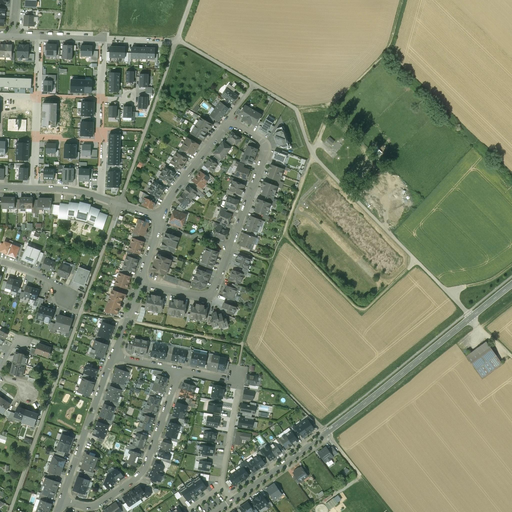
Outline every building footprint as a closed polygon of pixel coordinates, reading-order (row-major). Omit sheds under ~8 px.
[(25,16),(24,26),(34,27),(34,23),(33,23),(33,16),(25,16)] [(28,54),(29,46),(26,46),(26,45),(18,45),(17,58),(26,58),(28,58),(28,54)] [(57,45),(46,45),(46,47),(46,53),(46,56),(56,57),(56,55),(57,47),(57,45)] [(72,46),(63,45),(62,59),(72,60),(72,46)] [(92,46),(81,46),(81,56),(91,57),(92,57),(92,51),(92,46)] [(147,48),(139,48),(139,59),(147,59),(147,48)] [(155,49),(147,48),(147,59),(154,59),(155,54),(155,49)] [(28,58),(26,58),(25,62),(34,62),(34,54),(28,54),(28,58)] [(120,73),(110,73),(109,82),(119,83),(120,73)] [(148,74),(139,74),(139,87),(145,87),(148,87),(148,74)] [(31,79),(0,77),(0,86),(11,87),(26,88),(31,88),(31,79)] [(48,81),(44,81),(44,86),(44,87),(43,92),(52,92),(52,81),(48,81)] [(119,92),(119,83),(109,82),(109,92),(119,92)] [(232,93),(233,93),(236,90),(229,84),(225,89),(226,90),(227,89),(231,93),(232,93)] [(231,93),(227,89),(226,90),(221,96),(224,98),(229,102),(232,104),(238,97),(235,94),(234,94),(233,93),(232,93),(231,93)] [(145,97),(139,97),(138,109),(147,109),(147,100),(147,97),(145,97)] [(58,102),(41,101),(41,115),(40,128),(57,129),(58,102)] [(220,103),(215,109),(224,115),(228,109),(226,107),(220,103)] [(117,106),(109,106),(108,118),(116,118),(117,111),(117,106)] [(251,123),(255,126),(258,121),(261,115),(245,106),(242,111),(239,116),(243,118),(242,120),(250,125),(251,123)] [(132,107),(123,107),(123,118),(131,118),(132,112),(132,107)] [(219,122),(224,115),(215,109),(210,115),(215,119),(219,122)] [(200,118),(196,126),(206,132),(208,128),(210,129),(212,125),(200,118)] [(273,123),(266,119),(260,130),(267,134),(269,131),(272,126),(273,123)] [(17,120),(7,120),(7,133),(26,134),(27,121),(17,120)] [(204,136),(206,132),(196,126),(191,134),(203,141),(205,137),(204,136)] [(277,129),(273,136),(276,145),(283,148),(288,146),(287,143),(288,142),(284,130),(283,131),(282,127),(277,129)] [(234,143),(236,145),(240,139),(236,135),(236,136),(233,134),(231,134),(228,138),(228,139),(234,143)] [(326,143),(333,148),(338,141),(331,136),(326,143)] [(185,151),(192,155),(195,150),(196,151),(199,145),(194,142),(187,139),(185,144),(184,143),(181,148),(181,149),(185,151)] [(250,140),(248,146),(254,149),(256,143),(254,142),(250,140)] [(223,142),(218,148),(226,154),(231,148),(230,148),(224,143),(223,142)] [(29,143),(17,143),(16,160),(28,160),(29,143)] [(56,144),(46,144),(46,153),(56,153),(56,150),(56,144)] [(77,145),(64,144),(64,158),(76,159),(77,145)] [(91,145),(83,145),(82,156),(90,156),(91,150),(91,145)] [(248,146),(245,153),(254,157),(257,150),(254,149),(248,146)] [(221,160),(226,154),(218,148),(214,154),(215,155),(221,160)] [(274,151),(271,159),(276,160),(284,163),(287,156),(281,154),(274,151)] [(176,153),(173,158),(184,164),(187,159),(185,158),(180,155),(176,153)] [(252,164),(254,157),(245,153),(242,160),(248,162),(252,164)] [(213,157),(211,160),(218,165),(217,165),(218,166),(220,163),(219,162),(213,157)] [(181,169),(184,164),(173,158),(170,163),(174,166),(179,169),(181,169)] [(210,171),(211,172),(213,172),(215,170),(214,169),(217,165),(218,165),(211,160),(210,159),(204,166),(209,169),(210,171)] [(281,168),(270,165),(269,169),(270,170),(269,172),(270,172),(268,177),(277,181),(279,181),(283,170),(284,169),(281,168)] [(235,176),(246,180),(249,170),(243,168),(238,166),(238,167),(235,176)] [(165,167),(162,172),(172,178),(175,173),(169,170),(165,167)] [(24,168),(19,168),(19,180),(27,180),(28,168),(24,168)] [(73,169),(63,168),(63,182),(73,182),(73,169)] [(54,169),(44,169),(44,173),(44,180),(54,180),(54,179),(54,174),(54,169)] [(90,169),(79,169),(79,175),(79,181),(89,181),(90,169)] [(200,171),(196,176),(206,184),(210,179),(206,176),(200,171)] [(112,172),(108,172),(108,180),(118,180),(118,176),(119,176),(119,172),(112,172)] [(169,184),(172,178),(162,172),(159,178),(163,180),(168,183),(169,184)] [(202,189),(206,184),(196,176),(192,181),(198,186),(202,189)] [(118,180),(108,180),(108,188),(111,188),(119,188),(119,184),(118,184),(118,180)] [(234,192),(241,195),(245,186),(237,183),(233,181),(232,182),(229,190),(229,191),(234,192)] [(154,182),(151,187),(161,193),(164,188),(163,187),(158,184),(154,182)] [(275,186),(264,182),(262,187),(263,187),(262,190),(263,190),(262,194),(270,198),(273,199),(273,198),(277,187),(275,186)] [(193,189),(189,186),(188,188),(187,188),(184,192),(183,194),(191,200),(193,198),(194,198),(196,196),(196,195),(195,195),(197,193),(193,189)] [(158,198),(161,193),(151,187),(148,192),(152,194),(158,198)] [(195,187),(193,189),(197,193),(200,195),(202,193),(196,188),(195,187)] [(181,203),(186,206),(191,200),(183,194),(182,195),(179,199),(178,200),(181,203)] [(235,210),(239,201),(234,199),(228,197),(228,198),(225,206),(229,208),(235,210)] [(142,205),(152,209),(153,207),(154,207),(155,206),(155,204),(154,203),(152,202),(152,201),(150,201),(144,198),(144,199),(142,205)] [(264,215),(266,216),(267,216),(271,205),(271,204),(268,203),(258,199),(256,204),(257,205),(256,207),(257,208),(255,212),(264,215)] [(58,215),(58,219),(77,221),(84,223),(102,230),(108,216),(99,212),(100,210),(88,206),(88,204),(82,202),(82,204),(69,202),(69,205),(60,203),(60,206),(58,215)] [(186,206),(181,203),(178,206),(183,210),(184,211),(187,207),(186,206)] [(51,205),(50,210),(49,214),(58,215),(60,206),(51,205)] [(174,211),(172,217),(184,221),(186,215),(182,213),(176,211),(174,211)] [(221,222),(228,224),(231,215),(226,213),(221,211),(220,211),(219,215),(218,216),(217,218),(217,219),(217,220),(221,222)] [(181,228),(184,221),(172,217),(169,224),(173,225),(179,227),(181,228)] [(248,222),(259,226),(261,220),(259,220),(252,217),(251,217),(250,220),(249,219),(248,222)] [(138,220),(136,226),(146,230),(147,228),(149,227),(148,225),(148,223),(144,222),(138,220)] [(259,226),(248,222),(247,225),(247,226),(246,228),(248,229),(255,231),(257,232),(259,226)] [(146,231),(146,230),(136,226),(133,232),(140,235),(144,236),(144,234),(147,233),(146,231)] [(221,229),(217,227),(216,228),(213,236),(224,240),(228,232),(221,229)] [(161,247),(174,252),(179,238),(166,234),(161,247)] [(244,234),(242,240),(253,244),(255,238),(254,238),(246,235),(244,234)] [(130,244),(142,248),(144,243),(138,240),(132,238),(132,239),(131,240),(130,242),(131,243),(130,244)] [(9,244),(5,242),(4,244),(1,251),(6,253),(6,254),(8,255),(12,245),(13,242),(10,240),(9,244)] [(251,249),(253,244),(242,240),(240,245),(242,246),(250,249),(251,249)] [(142,248),(130,244),(130,246),(129,246),(128,248),(128,250),(133,252),(140,254),(142,248)] [(19,248),(12,245),(8,255),(15,258),(17,253),(19,248)] [(35,264),(36,260),(39,252),(40,251),(27,246),(25,252),(23,258),(22,259),(35,264)] [(213,251),(206,248),(200,264),(212,268),(218,253),(213,251)] [(247,258),(238,255),(237,258),(236,258),(235,261),(236,261),(235,265),(243,268),(247,269),(250,260),(247,258)] [(127,256),(125,262),(136,266),(136,265),(137,265),(138,262),(138,261),(138,260),(135,259),(127,256)] [(165,274),(166,275),(171,261),(156,256),(152,270),(165,274)] [(49,270),(52,272),(55,263),(50,261),(49,260),(47,259),(46,259),(45,259),(44,263),(42,268),(45,269),(49,271),(49,270)] [(135,268),(136,266),(125,262),(122,268),(123,268),(131,271),(134,272),(134,271),(135,271),(136,268),(135,268)] [(71,268),(61,264),(57,275),(67,278),(69,273),(71,268)] [(89,271),(79,268),(77,272),(74,280),(74,281),(84,285),(89,271)] [(205,273),(197,270),(191,286),(197,288),(198,287),(202,288),(205,287),(211,275),(205,273)] [(229,280),(240,283),(243,275),(243,274),(238,273),(233,271),(229,280)] [(117,279),(129,283),(131,277),(125,275),(119,273),(119,274),(118,274),(117,276),(118,277),(117,279)] [(177,285),(179,279),(166,275),(165,274),(163,280),(177,285)] [(11,289),(14,280),(8,278),(7,282),(5,288),(11,289)] [(129,283),(117,279),(117,281),(116,281),(115,283),(115,284),(115,285),(121,287),(127,289),(129,283)] [(179,279),(177,285),(189,289),(190,283),(179,279)] [(21,282),(14,280),(11,289),(11,290),(18,292),(21,282)] [(32,288),(26,286),(24,293),(23,296),(29,298),(32,288)] [(228,287),(227,286),(225,290),(224,290),(223,293),(224,294),(223,297),(234,301),(238,291),(238,290),(228,287)] [(39,290),(32,288),(29,298),(29,299),(34,300),(36,300),(37,297),(39,290)] [(112,291),(110,296),(122,300),(123,297),(125,298),(126,295),(117,292),(112,290),(112,291)] [(151,297),(148,296),(147,300),(146,301),(146,305),(146,306),(146,308),(146,309),(160,312),(161,309),(162,308),(163,305),(162,303),(163,299),(160,298),(160,297),(152,295),(151,297)] [(120,306),(122,300),(110,296),(105,312),(109,313),(110,312),(115,314),(116,314),(119,308),(120,309),(121,307),(120,306)] [(174,301),(171,301),(170,305),(169,306),(168,309),(169,310),(168,314),(183,317),(184,313),(185,313),(185,309),(185,308),(186,304),(182,303),(183,301),(174,300),(174,301)] [(228,313),(233,315),(236,308),(232,306),(225,304),(224,303),(222,307),(226,308),(228,313)] [(196,306),(192,305),(191,314),(190,318),(205,321),(207,308),(203,308),(204,306),(197,304),(196,306)] [(42,306),(40,306),(40,308),(36,320),(40,321),(40,320),(43,320),(47,309),(44,308),(44,307),(42,306)] [(146,308),(141,307),(140,313),(139,313),(139,316),(138,316),(138,319),(137,319),(137,322),(142,323),(143,320),(144,317),(146,309),(146,308)] [(54,310),(47,309),(43,320),(50,322),(54,310)] [(213,327),(219,325),(220,325),(217,315),(216,312),(212,313),(213,316),(211,317),(211,320),(212,325),(213,327)] [(221,314),(217,315),(220,325),(219,325),(220,328),(228,326),(227,322),(226,320),(225,319),(222,318),(221,314)] [(56,324),(55,328),(56,329),(61,330),(65,317),(59,315),(56,324)] [(65,317),(61,330),(66,332),(68,332),(69,328),(72,319),(65,317)] [(102,322),(100,329),(112,333),(114,326),(108,324),(102,322)] [(110,340),(112,333),(100,329),(98,335),(105,338),(110,340)] [(132,352),(139,354),(141,340),(134,339),(132,352)] [(148,341),(141,340),(139,354),(145,355),(148,341)] [(95,341),(93,347),(105,352),(108,345),(103,343),(95,341)] [(486,342),(466,357),(482,378),(502,364),(486,342)] [(45,346),(39,344),(36,350),(35,353),(36,353),(48,357),(51,348),(45,346)] [(151,356),(158,358),(160,346),(154,345),(153,350),(151,356)] [(167,347),(160,346),(158,358),(165,359),(166,354),(167,347)] [(103,358),(105,352),(93,347),(90,353),(96,355),(103,358)] [(171,360),(178,362),(180,350),(174,349),(173,355),(171,360)] [(186,351),(180,350),(178,362),(184,363),(185,357),(187,351),(186,351)] [(15,352),(13,362),(19,364),(25,365),(27,357),(23,356),(23,354),(21,354),(15,352)] [(191,364),(197,365),(200,354),(193,352),(192,359),(191,364)] [(206,355),(200,354),(197,365),(204,367),(205,362),(207,355),(206,355)] [(213,356),(211,363),(210,368),(217,370),(217,369),(219,358),(220,357),(213,356)] [(226,359),(219,358),(217,369),(221,369),(221,370),(223,371),(224,370),(226,361),(226,359)] [(16,375),(19,364),(13,362),(10,373),(16,375)] [(22,376),(25,365),(19,364),(16,375),(22,376)] [(98,370),(86,366),(85,367),(84,370),(85,370),(84,373),(93,376),(95,377),(98,370)] [(119,369),(117,368),(114,375),(125,379),(126,379),(128,373),(129,373),(122,371),(119,369)] [(125,379),(114,375),(112,381),(117,383),(123,385),(123,384),(125,379)] [(154,384),(165,387),(168,379),(160,376),(157,375),(157,376),(154,384)] [(257,377),(247,375),(245,384),(255,386),(257,377)] [(82,379),(80,385),(92,390),(94,383),(88,381),(82,379)] [(190,385),(183,383),(181,389),(194,393),(195,387),(196,387),(190,385)] [(156,392),(163,394),(165,387),(154,384),(152,390),(156,392)] [(90,396),(92,390),(80,385),(78,392),(83,394),(90,396)] [(213,385),(211,396),(212,397),(221,398),(223,398),(224,387),(213,385)] [(110,386),(108,392),(119,396),(121,391),(121,390),(115,388),(110,386)] [(194,393),(181,389),(180,395),(186,398),(192,399),(194,393)] [(249,391),(244,390),(243,398),(253,400),(254,392),(249,391)] [(117,402),(119,396),(108,392),(106,398),(111,400),(117,402)] [(147,403),(158,406),(161,400),(154,397),(150,396),(147,403)] [(11,405),(3,399),(0,403),(0,411),(3,414),(6,410),(11,405)] [(176,402),(174,409),(186,412),(188,406),(185,405),(176,402)] [(158,406),(147,403),(145,409),(151,411),(156,413),(158,406)] [(210,403),(209,403),(208,411),(220,413),(221,405),(219,404),(210,403)] [(104,404),(102,410),(113,414),(115,408),(109,406),(104,404)] [(249,405),(242,404),(240,412),(243,413),(252,414),(254,415),(255,407),(249,405)] [(14,417),(22,419),(26,410),(18,407),(15,414),(14,417)] [(174,409),(172,416),(179,418),(183,419),(186,412),(174,409)] [(22,421),(35,425),(37,419),(38,414),(26,410),(22,419),(22,421)] [(111,420),(113,414),(102,410),(99,416),(105,418),(111,420)] [(142,415),(140,421),(152,425),(154,419),(149,417),(142,415)] [(207,417),(206,425),(217,427),(219,419),(212,418),(207,417)] [(245,419),(240,418),(238,426),(252,429),(253,421),(245,419)] [(301,423),(308,433),(314,429),(310,423),(307,419),(301,423)] [(149,431),(152,425),(140,421),(138,427),(143,429),(149,431)] [(97,422),(95,428),(107,432),(109,426),(103,424),(97,422)] [(177,425),(170,422),(167,429),(178,432),(180,426),(177,425)] [(298,431),(302,437),(308,433),(301,423),(296,427),(298,431)] [(104,439),(107,432),(95,428),(93,435),(98,437),(104,439)] [(167,429),(165,436),(174,438),(176,439),(178,432),(167,429)] [(219,432),(204,429),(203,440),(217,443),(219,432)] [(285,435),(292,445),(297,442),(290,431),(285,435)] [(237,432),(235,444),(241,445),(242,439),(249,441),(251,435),(237,432)] [(137,433),(135,439),(145,443),(147,436),(141,434),(137,433)] [(62,434),(60,441),(71,445),(73,438),(68,436),(62,434)] [(280,439),(279,439),(283,444),(287,449),(292,445),(285,435),(280,439)] [(143,449),(145,443),(135,439),(133,445),(137,447),(143,449)] [(274,443),(279,449),(281,447),(280,446),(276,439),(273,441),(274,443)] [(71,445),(60,441),(57,449),(58,449),(65,452),(68,453),(71,445)] [(170,452),(172,445),(163,442),(160,449),(170,452)] [(269,447),(276,457),(281,453),(279,449),(274,443),(269,447)] [(206,446),(200,445),(198,453),(207,455),(212,456),(214,447),(206,446)] [(270,460),(276,457),(269,447),(263,450),(270,460)] [(326,447),(318,453),(325,462),(328,461),(331,460),(330,459),(333,457),(328,450),(326,447)] [(332,447),(328,450),(333,457),(337,453),(332,447)] [(170,452),(160,449),(158,456),(163,458),(170,460),(170,459),(171,455),(169,455),(170,452)] [(130,450),(128,456),(138,460),(140,454),(133,451),(130,450)] [(86,454),(83,462),(95,466),(97,458),(86,454)] [(258,456),(253,459),(260,468),(265,464),(261,459),(259,455),(258,456)] [(53,456),(51,464),(62,468),(65,460),(63,459),(54,456),(53,456)] [(136,466),(138,460),(128,456),(125,463),(129,464),(136,466)] [(254,472),(260,468),(253,459),(248,463),(250,467),(254,472)] [(161,460),(160,465),(164,467),(168,469),(170,463),(162,461),(161,460)] [(206,462),(199,461),(198,469),(210,472),(211,463),(206,462)] [(92,472),(95,466),(83,462),(81,468),(86,470),(92,472)] [(155,463),(152,470),(161,474),(164,467),(160,465),(155,463)] [(59,475),(62,468),(51,464),(48,471),(49,472),(57,474),(59,475)] [(243,467),(237,471),(243,480),(249,476),(243,467)] [(301,467),(293,473),(295,476),(299,481),(300,482),(301,482),(303,481),(303,479),(308,476),(305,473),(302,468),(301,467)] [(115,470),(109,474),(116,483),(124,478),(120,472),(115,470)] [(163,475),(161,474),(152,470),(149,477),(151,478),(151,479),(151,480),(155,482),(156,481),(157,480),(160,482),(163,475)] [(235,486),(243,480),(237,471),(229,476),(229,478),(235,486)] [(107,489),(116,483),(109,474),(108,475),(104,484),(107,489)] [(78,477),(76,483),(87,487),(89,481),(83,479),(78,477)] [(180,490),(188,501),(207,488),(199,477),(180,490)] [(45,486),(56,490),(59,483),(52,480),(46,478),(45,481),(43,485),(45,486)] [(85,494),(87,487),(76,483),(73,490),(79,492),(85,494)] [(275,486),(274,484),(267,489),(274,500),(281,495),(280,493),(275,486)] [(56,490),(45,486),(43,493),(43,494),(48,496),(54,498),(56,490)] [(129,493),(136,502),(145,496),(146,498),(151,495),(146,488),(142,490),(139,486),(129,493)] [(130,506),(136,502),(129,493),(123,497),(126,502),(129,506),(130,506)] [(268,504),(261,493),(253,499),(254,500),(259,508),(260,509),(268,504)] [(339,504),(334,498),(325,505),(330,511),(339,504)] [(38,507),(49,511),(51,504),(46,502),(40,500),(40,501),(38,507)] [(123,505),(127,511),(131,509),(130,506),(129,506),(126,502),(123,505)] [(116,503),(109,507),(112,511),(121,511),(122,511),(118,507),(116,503)] [(240,508),(242,511),(252,511),(254,511),(250,506),(248,503),(245,506),(244,505),(240,508)]
